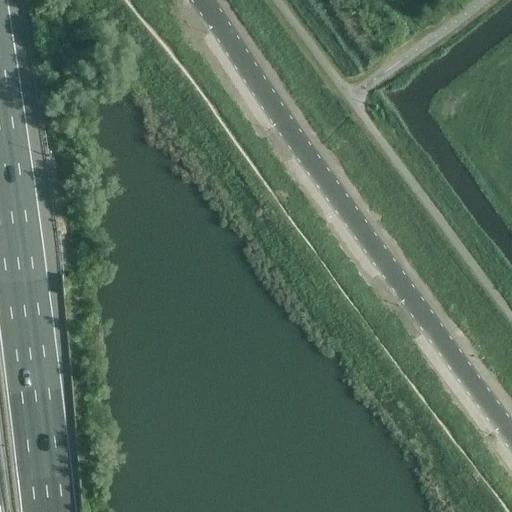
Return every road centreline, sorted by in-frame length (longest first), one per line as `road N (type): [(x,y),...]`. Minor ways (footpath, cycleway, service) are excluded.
road 1 (unclassified): [(511,435),(202,0)]
road 2 (motorway): [(49,511),(0,142)]
